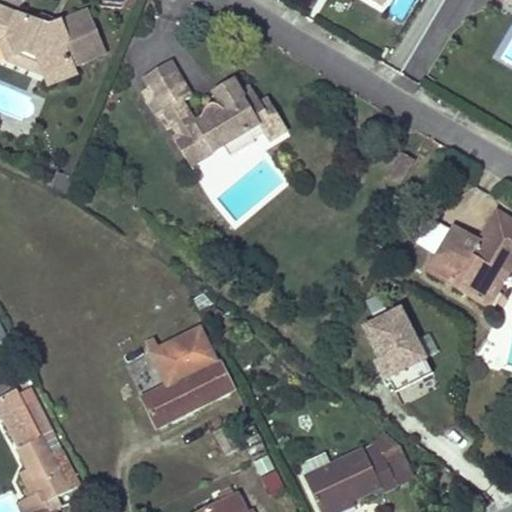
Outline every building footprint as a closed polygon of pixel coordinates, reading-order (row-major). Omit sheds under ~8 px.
[(397,0),(393,10),(407,16),(414,0),(397,0)] [(3,12),(0,18),(0,47),(7,64),(24,58),(36,63),(41,78),(48,90),(76,77),(73,71),(105,57),(87,15),(60,26),(49,30),(33,24),(3,12)] [(60,26),(42,19),(33,24),(49,30),(60,26)] [(24,58),(7,64),(41,78),(36,63),(24,58)] [(167,62),(141,80),(146,87),(172,70),(167,62)] [(189,94),(172,70),(146,87),(141,91),(156,116),(161,112),(175,132),(169,136),(181,154),(202,141),(208,151),(219,144),(227,155),(260,134),(265,143),(282,133),(262,103),(255,108),(242,90),(232,96),(222,81),(202,93),(209,105),(206,106),(204,107),(199,110),(197,117),(192,121),(179,101),(189,94)] [(202,141),(181,154),(188,164),(208,151),(202,141)] [(401,153),(389,171),(403,180),(415,161),(401,153)] [(511,234),(511,222),(497,214),(492,222),(511,234)] [(511,234),(492,222),(479,245),(453,230),(428,272),(476,302),(485,286),(496,278),(511,252),(511,253),(511,234)] [(511,253),(511,252),(496,278),(485,286),(476,302),(488,308),(511,268),(511,253)] [(431,376),(400,312),(362,330),(378,362),(390,387),(394,394),(431,376)] [(176,351),(189,379),(220,365),(208,336),(176,351)] [(176,351),(172,340),(156,347),(159,353),(162,359),(149,365),(162,392),(189,379),(176,351)] [(162,359),(159,353),(156,347),(142,354),(147,366),(149,365),(162,359)] [(390,387),(378,362),(373,364),(386,389),(390,387)] [(159,426),(196,408),(232,391),(220,365),(189,379),(162,392),(146,400),(159,426)] [(20,503),(24,511),(45,511),(49,510),(47,504),(58,499),(78,490),(62,457),(46,424),(40,427),(23,392),(0,403),(0,406),(7,420),(14,417),(16,423),(27,445),(21,448),(31,468),(42,492),(34,496),(20,503)] [(10,426),(21,448),(27,445),(16,423),(10,426)] [(241,448),(235,437),(230,426),(215,433),(227,456),(241,448)] [(383,434),(364,449),(370,462),(384,455),(391,469),(398,482),(412,474),(397,446),(383,434)] [(398,482),(391,469),(384,455),(370,462),(364,449),(305,479),(321,511),(325,511),(380,485),(382,490),(398,482)] [(268,456),(253,464),(270,494),(284,487),(268,456)] [(42,492),(31,468),(23,472),(34,496),(42,492)] [(243,511),(236,498),(207,511),(243,511)]
